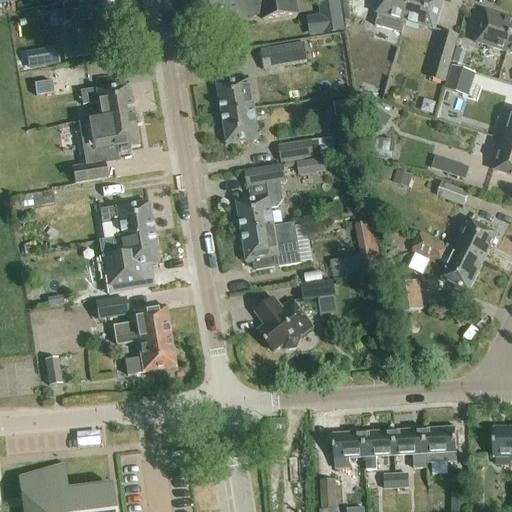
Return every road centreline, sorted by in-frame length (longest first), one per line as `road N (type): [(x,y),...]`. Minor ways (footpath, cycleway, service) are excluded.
road 1 (residential): [(228,405),(158,0)]
road 2 (residential): [(228,405),(505,387)]
road 3 (residential): [(0,427),(228,405)]
